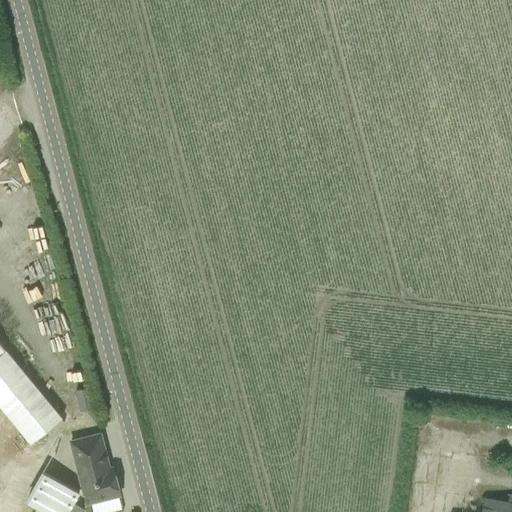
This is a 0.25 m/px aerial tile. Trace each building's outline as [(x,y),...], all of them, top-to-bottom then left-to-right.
[(4,350),(0,352),(0,407),(30,444),(61,418),(4,350)] [(69,405),(81,402),(75,380),(63,383),(69,405)] [(99,434),(70,442),(86,504),(118,495),(111,468),(108,469),(99,434)] [(491,484),(511,486),(511,467),(494,465),(491,484)] [(36,508),(33,511),(82,511),(84,510),(73,504),(79,492),(41,474),(27,504),(36,508)] [(511,511),(511,502),(484,499),(482,511),(511,511)]
